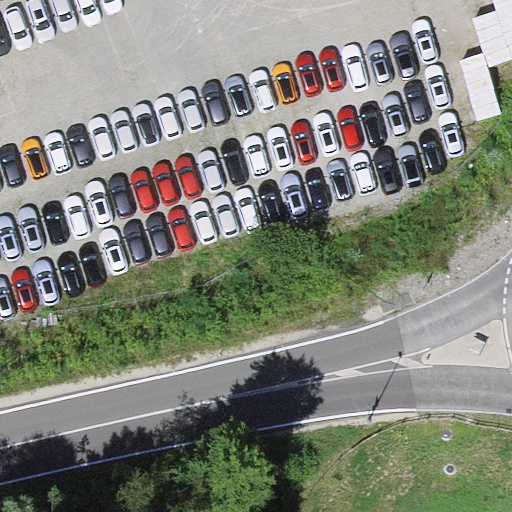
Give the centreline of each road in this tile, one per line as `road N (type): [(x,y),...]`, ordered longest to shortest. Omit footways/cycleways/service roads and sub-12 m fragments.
road 1 (secondary): [(0,451),(311,379)]
road 2 (secondary): [(511,287),(311,379)]
road 3 (secondary): [(311,379),(511,389)]
